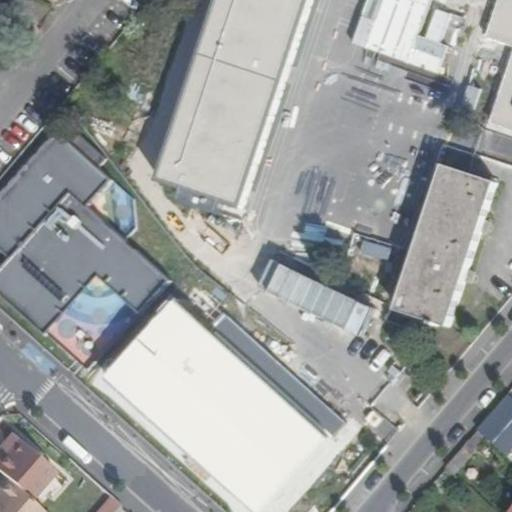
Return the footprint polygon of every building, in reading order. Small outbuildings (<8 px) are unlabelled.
[(245,212),(315,0),(221,0),(161,183),(245,212)] [(511,0),(500,0),(488,38),(511,46),(511,60),(492,124),(511,130),(511,0)] [(111,182),(56,134),(0,198),(0,247),(21,266),(0,290),(0,295),(42,332),(97,268),(145,309),(170,280),(88,208),(111,182)] [(398,311),(432,322),(431,327),(437,328),(439,324),(450,328),(497,184),(445,167),(398,311)] [(181,301),(109,381),(255,511),(267,511),(335,438),(332,436),(345,421),(197,288),(183,303),(181,301)] [(478,431),(506,456),(511,448),(511,399),(508,395),(478,431)] [(0,446),(0,473),(4,477),(27,498),(31,493),(47,475),(51,470),(12,435),(2,448),(0,446)] [(0,511),(43,511),(27,498),(4,477),(0,480),(0,511)] [(100,511),(113,511),(119,506),(112,499),(100,511)]
